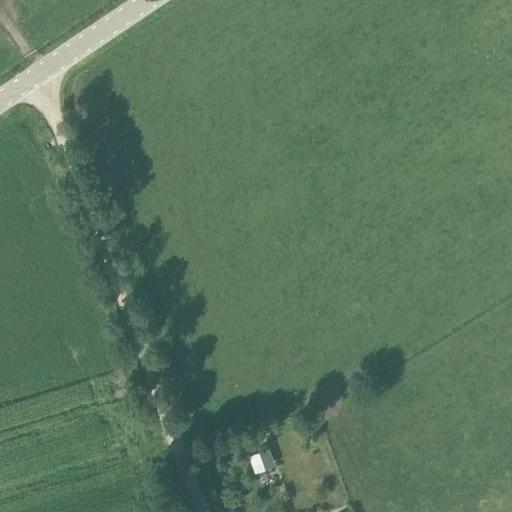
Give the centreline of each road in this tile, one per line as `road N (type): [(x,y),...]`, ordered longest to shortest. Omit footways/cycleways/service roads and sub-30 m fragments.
road 1 (unclassified): [(191,511),(30,76)]
road 2 (tertiary): [(30,76),(144,0)]
